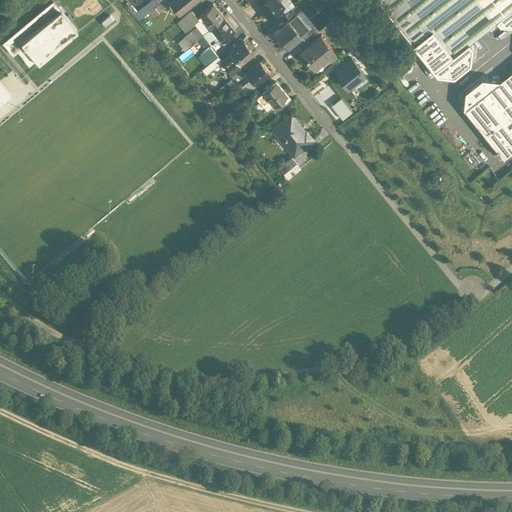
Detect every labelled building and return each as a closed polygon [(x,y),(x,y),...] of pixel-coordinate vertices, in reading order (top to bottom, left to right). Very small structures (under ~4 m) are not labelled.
[(163,0),(158,5),(162,10),(170,3),(170,2),(172,0),(163,0)] [(190,5),(186,0),(172,0),(170,2),(170,3),(179,14),(190,5)] [(266,0),(259,6),(269,19),(283,7),(277,0),(266,0)] [(511,0),(379,0),(437,73),(452,76),(468,64),(470,48),(467,42),(477,34),(493,22),(511,24),(511,0)] [(52,2),(2,44),(13,56),(23,48),(24,49),(25,49),(21,44),(60,11),(52,2)] [(213,5),(199,15),(200,17),(210,29),(211,29),(223,18),(224,18),(213,5)] [(60,11),(21,44),(25,49),(39,64),(78,31),(60,11)] [(191,11),(177,23),(185,32),(194,24),(199,21),(198,19),(191,11)] [(285,24),(283,21),(278,25),(281,27),(273,33),(281,42),(282,41),(288,48),(301,37),(300,36),(308,29),(296,14),(285,24)] [(345,25),(337,15),(327,23),(336,33),(345,25)] [(102,22),(105,26),(113,20),(109,16),(102,22)] [(210,29),(200,17),(198,19),(199,21),(194,24),(196,27),(203,35),(210,29)] [(223,18),(211,29),(223,44),(228,40),(226,38),(234,31),(223,18)] [(313,25),(308,29),(300,36),(301,37),(305,41),(317,30),(313,25)] [(203,35),(196,27),(192,31),(198,39),(203,35)] [(209,43),(203,35),(198,39),(204,46),(209,43)] [(336,55),(321,36),(302,51),(307,57),(305,58),(314,69),(327,57),(329,60),(336,55)] [(243,43),(237,48),(235,46),(232,49),(234,51),(220,62),(225,68),(235,60),(239,65),(253,54),(243,43)] [(218,56),(210,47),(200,54),(208,64),(218,56)] [(351,58),(335,70),(340,76),(338,77),(341,81),(341,80),(345,85),(354,78),(356,80),(363,74),(357,68),(358,67),(351,58)] [(244,75),(243,75),(244,76),(248,81),(239,88),(245,95),(269,74),(259,62),(244,75)] [(237,66),(228,72),(232,77),(240,70),(237,66)] [(232,77),(231,79),(234,83),(244,76),(243,75),(244,75),(240,70),(232,77)] [(511,70),(498,82),(511,98),(511,70)] [(467,92),(464,109),(504,158),(511,151),(511,98),(498,82),(482,80),(467,92)] [(275,82),(269,88),(267,85),(265,87),(266,90),(259,96),(265,104),(263,106),(267,110),(270,108),(271,109),(287,96),(275,82)] [(0,103),(9,95),(0,84),(0,103)] [(287,96),(271,109),(276,115),(292,102),(287,96)] [(351,112),(341,98),(331,106),(342,119),(351,112)] [(242,103),(236,109),(239,112),(245,107),(242,103)] [(301,128),(291,115),(272,130),(294,156),(313,141),(306,131),(304,133),(301,128)] [(291,158),(278,168),(283,174),(296,164),(291,158)]
